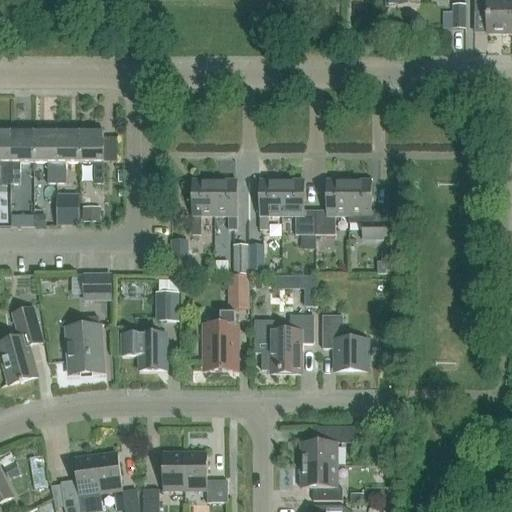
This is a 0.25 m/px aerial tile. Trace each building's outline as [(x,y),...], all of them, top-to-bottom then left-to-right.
[(419,9),(419,0),(385,0),(386,9),(419,9)] [(511,0),(497,0),(474,0),(474,15),(487,15),(487,36),(511,36),(511,0)] [(466,6),(452,6),(451,31),(466,31),(466,6)] [(0,164),(2,165),(1,186),(11,186),(11,131),(0,131),(0,164)] [(11,186),(20,186),(20,165),(33,165),(34,131),(11,131),(11,186)] [(33,165),(48,165),(48,186),(57,186),(56,131),(34,131),(33,165)] [(57,186),(66,186),(66,165),(79,165),(80,131),(56,131),(57,186)] [(94,165),(94,186),(103,186),(103,164),(117,164),(117,140),(103,140),(103,131),(80,131),(79,165),(94,165)] [(214,219),(214,183),(192,183),(192,238),(201,238),(201,219),(214,219)] [(237,183),(214,183),(214,219),(228,219),(228,233),(237,233),(237,183)] [(281,219),(281,183),(259,183),(259,233),(268,233),(268,219),(281,219)] [(304,183),(281,183),(281,219),(295,219),(295,238),(314,238),(314,213),(304,213),(304,183)] [(314,213),(314,238),(316,238),(335,238),(335,219),(348,219),(348,183),(327,183),(327,213),(314,213)] [(362,226),(362,238),(371,238),(371,242),(383,242),(383,215),(371,215),(371,183),(348,183),(348,219),(349,226),(362,226)] [(57,228),(79,228),(79,197),(57,197),(57,228)] [(100,209),(83,209),(83,225),(100,225),(100,209)] [(46,217),(34,217),(34,229),(45,229),(46,217)] [(186,263),(186,243),(171,243),(172,263),(186,263)] [(264,247),(249,247),(249,273),(264,273),(264,247)] [(247,248),(233,248),(233,277),(247,277),(247,248)] [(390,264),(377,264),(377,277),(390,277),(390,264)] [(112,304),(111,276),(83,277),(84,304),(112,304)] [(229,313),(250,312),(249,279),(228,279),(229,313)] [(304,279),(305,310),(317,310),(317,279),(304,279)] [(164,295),(164,324),(178,324),(178,295),(164,295)] [(0,345),(0,357),(8,387),(0,389),(1,390),(20,384),(20,386),(24,385),(23,383),(38,379),(29,349),(43,345),(33,311),(12,316),(19,340),(0,345)] [(220,315),(220,328),(204,328),(204,374),(236,374),(236,315),(220,315)] [(300,356),(302,353),(303,353),(303,346),(314,346),(314,318),(290,318),(290,334),(274,333),(274,323),(255,323),(254,355),(262,356),(262,373),(279,374),(282,374),(300,374),(300,356)] [(335,374),(368,374),(368,343),(343,343),(343,318),(322,318),(322,351),(335,351),(335,374)] [(78,321),(79,330),(66,331),(69,377),(103,375),(99,320),(78,321)] [(166,374),(166,337),(139,337),(120,337),(120,360),(139,360),(139,372),(131,372),(131,373),(139,373),(139,374),(166,374)] [(355,445),(355,430),(317,430),(317,445),(300,445),(300,469),(337,468),(337,445),(355,445)] [(100,495),(122,492),(118,457),(95,460),(100,495)] [(185,492),(185,457),(163,457),(163,493),(185,492)] [(185,457),(185,492),(206,492),(206,506),(227,506),(227,483),(207,483),(207,457),(185,457)] [(102,511),(100,495),(95,460),(74,463),(77,488),(62,490),(61,485),(60,485),(61,488),(63,509),(64,511),(102,511)] [(21,475),(14,461),(2,468),(9,481),(21,475)] [(313,491),(313,504),(342,504),(342,491),(337,491),(337,468),(300,469),(300,491),(313,491)] [(0,503),(1,505),(13,499),(0,473),(0,503)] [(55,510),(63,509),(61,488),(51,489),(53,500),(55,510)] [(143,511),(158,511),(159,493),(143,493),(143,511)] [(124,511),(139,511),(137,494),(123,496),(124,511)] [(364,505),(363,495),(350,496),(351,506),(364,505)]
